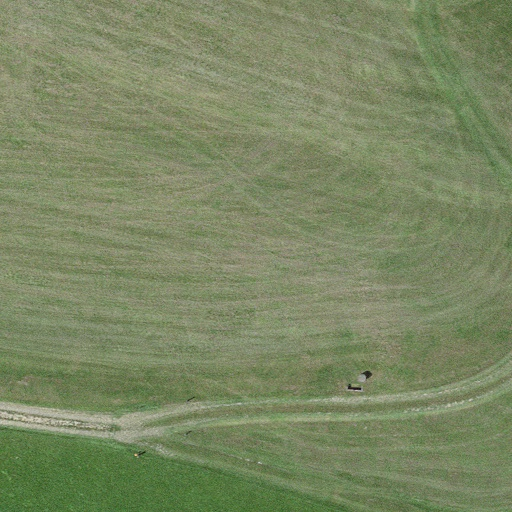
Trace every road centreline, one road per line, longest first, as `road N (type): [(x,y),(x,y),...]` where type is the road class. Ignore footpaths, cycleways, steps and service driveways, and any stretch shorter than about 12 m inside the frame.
road 1 (track): [(511,368),(486,388),(411,408),(240,410),(118,426)]
road 2 (track): [(397,511),(118,426)]
road 3 (track): [(425,0),(425,22),(455,86),(511,175)]
